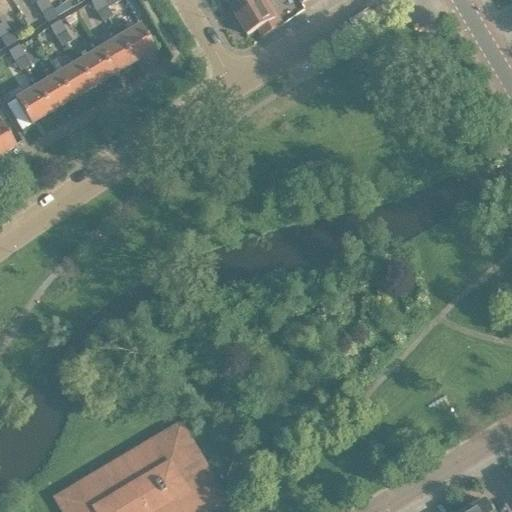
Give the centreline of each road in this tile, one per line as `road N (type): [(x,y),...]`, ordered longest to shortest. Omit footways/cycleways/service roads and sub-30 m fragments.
road 1 (residential): [(0,241),(233,85)]
road 2 (residential): [(233,85),(373,0)]
road 3 (residential): [(372,511),(511,429)]
